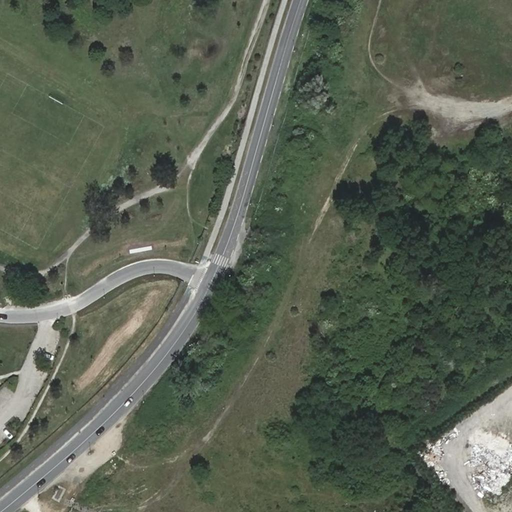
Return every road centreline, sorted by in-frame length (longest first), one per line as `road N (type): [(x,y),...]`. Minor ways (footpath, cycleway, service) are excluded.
road 1 (residential): [(0,511),(126,400),(175,343),(211,282)]
road 2 (residential): [(211,282),(301,0)]
road 3 (residential): [(211,282),(171,267),(142,267),(70,305),(0,313)]
road 4 (unknown): [(511,389),(463,425),(447,452),(449,470),(477,511)]
